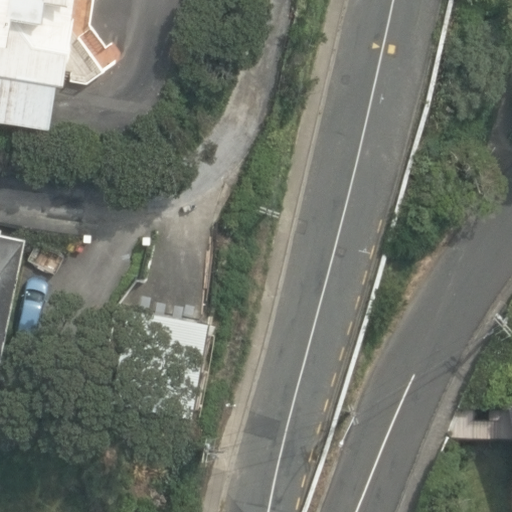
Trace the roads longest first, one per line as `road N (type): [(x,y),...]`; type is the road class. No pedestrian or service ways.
road 1 (residential): [(389,0),(279,425),(269,511)]
road 2 (residential): [(511,238),(385,443),(355,511)]
